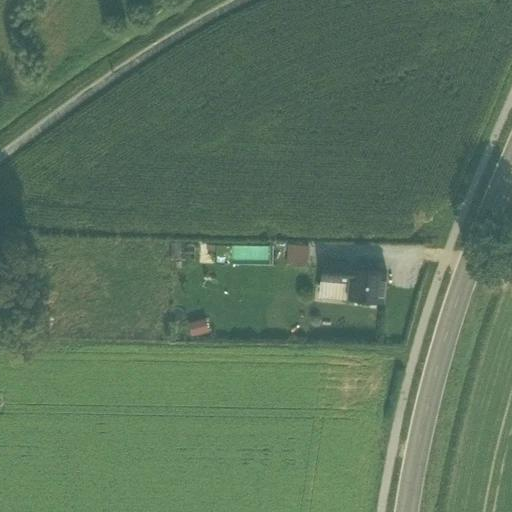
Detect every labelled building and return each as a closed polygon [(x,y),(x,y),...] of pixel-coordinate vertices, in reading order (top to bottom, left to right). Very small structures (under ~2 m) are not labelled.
[(171,259),(195,260),(195,242),(171,242),(171,259)] [(268,245),(234,244),(234,261),(267,262),(268,245)] [(294,245),(293,255),(313,257),(314,246),(294,245)] [(313,267),(313,257),(293,255),(293,265),(313,267)] [(321,280),(350,281),(351,270),(356,270),(357,262),(322,260),(321,280)] [(385,272),(356,270),(351,270),(350,281),(349,298),(384,300),(385,272)] [(320,296),(349,298),(350,281),(321,280),(320,296)] [(205,318),(188,322),(192,336),(209,332),(205,318)]
